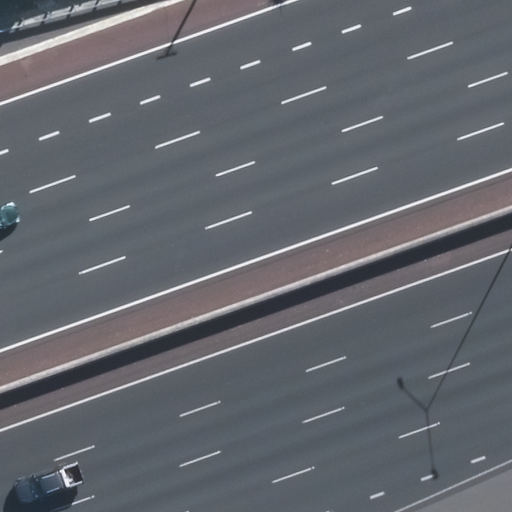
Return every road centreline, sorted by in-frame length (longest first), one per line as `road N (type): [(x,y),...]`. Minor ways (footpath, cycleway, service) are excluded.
road 1 (motorway): [(511,297),(0,479)]
road 2 (motorway): [(0,297),(511,116)]
road 3 (motorway): [(511,310),(206,511)]
